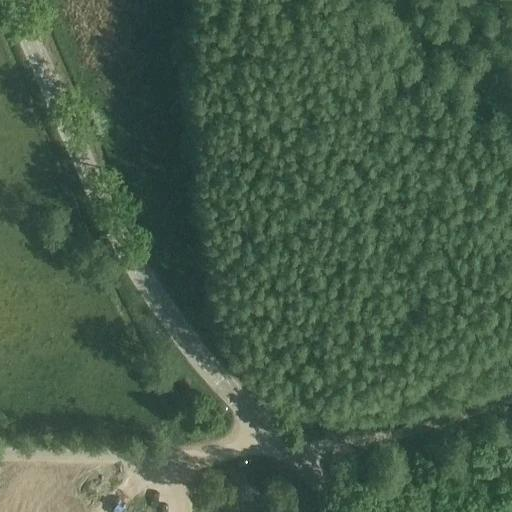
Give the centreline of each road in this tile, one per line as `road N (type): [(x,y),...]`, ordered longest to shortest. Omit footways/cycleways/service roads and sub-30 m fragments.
road 1 (tertiary): [(273,440),(177,344),(15,0)]
road 2 (unclassified): [(273,440),(207,458),(0,456)]
road 3 (track): [(295,462),(511,398)]
